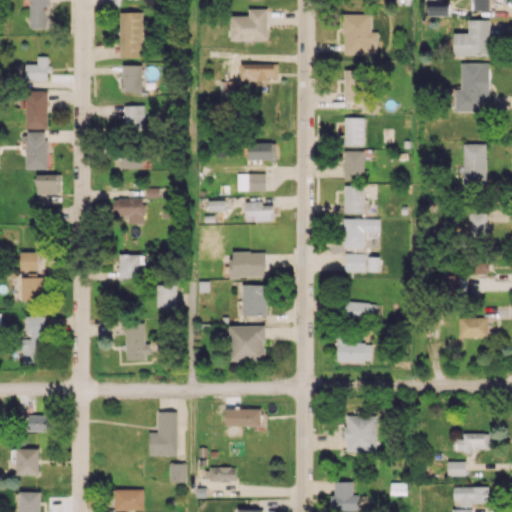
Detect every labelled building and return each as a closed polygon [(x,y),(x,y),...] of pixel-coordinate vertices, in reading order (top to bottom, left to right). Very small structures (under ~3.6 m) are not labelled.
[(29,0),(30,28),(50,28),(49,0),(29,0)] [(489,0),(473,0),(473,10),(489,10),(489,0)] [(450,3),(426,3),(425,15),(449,15),(450,3)] [(267,8),(248,9),(248,15),(230,15),(230,40),(267,39),(267,8)] [(119,57),(142,57),(142,12),(119,12),(119,57)] [(371,14),(343,13),(343,53),(376,54),(377,31),(371,31),(371,14)] [(454,55),(490,55),(489,19),(468,19),(468,32),(453,32),(454,55)] [(25,79),(48,80),(49,56),(37,56),(37,64),(25,63),(25,79)] [(240,78),(277,79),(277,63),(240,62),(240,78)] [(455,89),(455,111),(484,111),(484,101),(488,101),(489,63),(461,63),(461,89),(455,89)] [(121,92),(143,91),(143,64),(121,65),(121,92)] [(343,102),(357,102),(358,69),(344,68),(343,102)] [(47,90),(26,90),(25,128),(47,128),(47,90)] [(123,128),(144,127),(144,105),(123,105),(123,128)] [(363,145),(364,117),(344,117),(344,145),(363,145)] [(45,169),(46,131),(26,131),(26,168),(45,169)] [(248,158),(275,159),(276,142),(248,142),(248,158)] [(486,143),(463,143),(462,187),(485,188),(486,143)] [(121,168),(141,168),(141,145),(121,145),(121,168)] [(344,179),(364,179),(363,150),(344,150),(344,179)] [(60,173),(36,173),(37,193),(60,193),(60,173)] [(237,190),(265,190),(265,173),(237,173),(237,190)] [(364,213),(363,185),(343,185),(344,213),(364,213)] [(163,187),(145,187),(145,197),(163,196),(163,187)] [(128,223),(144,222),(143,197),(112,198),(113,215),(127,215),(128,223)] [(255,221),(273,220),(273,204),(262,204),(262,201),(245,201),(245,215),(255,215),(255,221)] [(486,235),(486,212),(468,213),(468,235),(486,235)] [(379,231),(379,218),(344,217),(343,247),(363,247),(363,231),(379,231)] [(38,251),(20,251),(20,269),(37,269),(38,251)] [(265,251),(231,251),(230,276),(265,277),(265,251)] [(344,270),(364,270),(364,253),(344,252),(344,270)] [(118,276),(138,277),(139,254),(119,253),(118,276)] [(489,273),(488,258),(467,259),(467,274),(489,273)] [(466,291),(465,274),(441,275),(441,292),(466,291)] [(21,300),(45,300),(45,276),(21,276),(21,300)] [(176,284),(156,285),(157,306),(177,306),(176,284)] [(241,315),(266,315),(267,284),(242,284),(241,315)] [(376,301),(343,302),(344,317),(376,316),(376,301)] [(21,364),(43,364),(43,315),(25,315),(25,336),(22,336),(21,364)] [(459,336),(487,337),(487,317),(459,316),(459,336)] [(126,359),(148,358),(148,342),(144,342),(144,322),(125,323),(126,359)] [(229,325),(229,360),(265,361),(265,325),(229,325)] [(337,360),(371,361),(372,340),(338,339),(337,360)] [(260,408),(226,407),(225,425),(260,425),(260,408)] [(157,411),(158,431),(149,432),(149,455),(177,454),(176,410),(157,411)] [(52,415),(29,414),(28,431),(51,431),(52,415)] [(376,415),(345,415),(346,451),(371,451),(371,440),(376,440),(376,415)] [(489,432),(463,432),(463,439),(456,438),(456,450),(489,450),(489,432)] [(16,448),(16,474),(38,474),(38,448),(16,448)] [(447,475),(464,476),(465,461),(447,461),(447,475)] [(169,481),(186,481),(186,462),(169,462),(169,481)] [(235,467),(204,467),(204,480),(236,480),(235,467)] [(331,510),(368,509),(367,494),(354,495),(353,481),(334,481),(334,494),(330,494),(331,510)] [(390,494),(406,493),(406,482),(390,483),(390,494)] [(453,487),(454,499),(460,498),(460,507),(471,506),(471,503),(489,502),(489,485),(453,487)] [(143,509),(143,488),(114,488),(114,510),(143,509)] [(18,511),(39,511),(40,491),(19,491),(18,511)]
